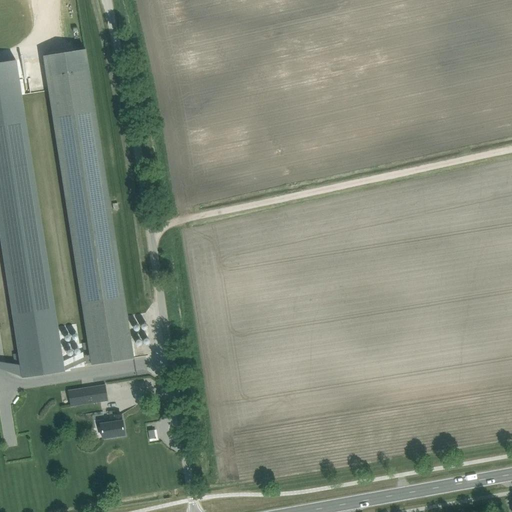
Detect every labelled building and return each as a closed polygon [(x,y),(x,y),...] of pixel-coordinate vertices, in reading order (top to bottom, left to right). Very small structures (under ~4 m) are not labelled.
[(43,55),(91,364),(134,357),(86,49),(43,55)] [(0,77),(0,232),(18,349),(13,350),(16,370),(21,369),(21,371),(64,364),(20,75),(0,77)] [(108,401),(105,385),(68,390),(70,406),(108,401)] [(101,424),(103,438),(124,435),(121,414),(115,415),(116,422),(101,424)] [(148,430),(148,437),(157,437),(156,429),(148,430)]
